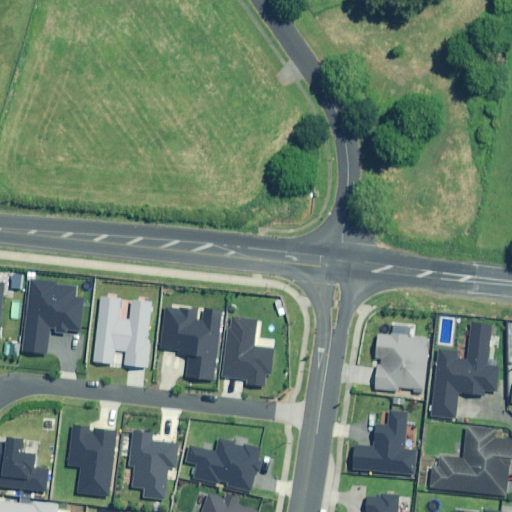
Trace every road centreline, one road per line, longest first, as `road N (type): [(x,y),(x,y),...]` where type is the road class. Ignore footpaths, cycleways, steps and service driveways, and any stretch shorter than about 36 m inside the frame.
road 1 (tertiary): [(0,230),(339,268)]
road 2 (residential): [(0,390),(30,383),(319,414)]
road 3 (residential): [(339,268),(348,172),(338,116),(263,0)]
road 4 (tertiary): [(339,268),(511,285)]
road 5 (tertiary): [(319,414),(339,268)]
